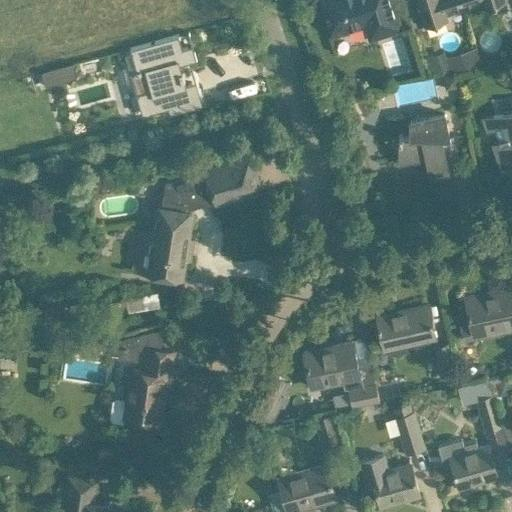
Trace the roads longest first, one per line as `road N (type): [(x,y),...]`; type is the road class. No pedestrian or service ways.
road 1 (unclassified): [(183,511),(264,335),(312,278),(340,260)]
road 2 (track): [(289,83),(0,155)]
road 3 (residential): [(340,260),(262,0)]
road 4 (unclassified): [(340,260),(511,223)]
